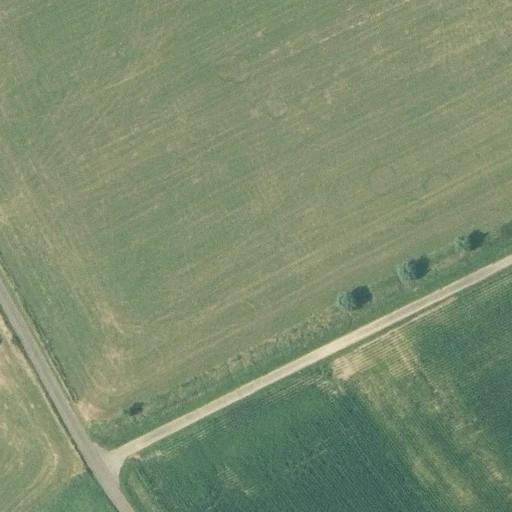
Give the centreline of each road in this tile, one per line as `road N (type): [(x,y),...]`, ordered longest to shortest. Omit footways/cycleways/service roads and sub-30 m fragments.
road 1 (track): [(98,464),(511,259)]
road 2 (unclassified): [(132,511),(0,280)]
